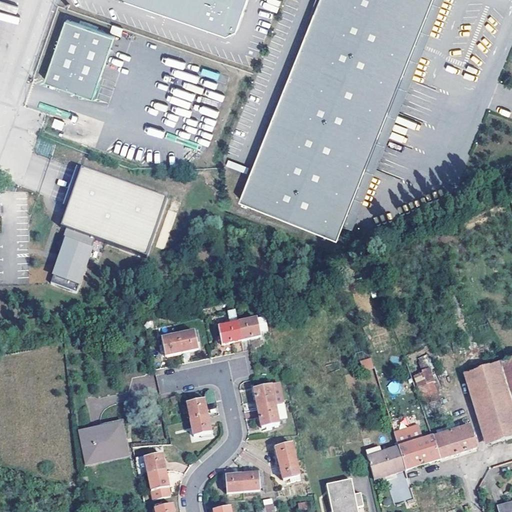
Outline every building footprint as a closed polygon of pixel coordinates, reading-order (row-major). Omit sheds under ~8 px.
[(124,0),(227,36),(237,31),(248,0),(124,0)] [(433,0),(319,0),(241,189),(337,229),(433,0)] [(443,0),(433,0),(337,229),(347,233),(443,0)] [(67,21),(46,82),(94,99),(115,38),(67,21)] [(123,29),(113,26),(111,33),(120,36),(123,29)] [(61,130),(63,122),(54,119),(52,127),(61,130)] [(166,201),(81,172),(60,230),(66,232),(58,252),(62,253),(50,286),(76,295),(94,242),(146,260),(166,201)] [(167,239),(158,237),(156,247),(165,249),(167,239)] [(218,329),(222,347),(241,343),(237,325),(234,313),(228,314),(230,327),(218,329)] [(237,325),(241,343),(260,339),(259,332),(267,330),(265,319),(257,321),(237,325)] [(178,337),(181,355),(198,351),(194,334),(178,337)] [(181,355),(178,337),(161,341),(164,358),(181,355)] [(417,358),(421,369),(430,365),(426,355),(417,358)] [(369,370),(384,365),(381,359),(367,364),(369,370)] [(511,362),(478,373),(476,368),(468,370),(470,376),(469,376),(489,438),(492,446),(511,439),(511,362)] [(432,368),(415,372),(421,402),(439,399),(432,368)] [(258,410),(275,406),(283,404),(279,386),(254,391),(258,410)] [(191,421),(207,418),(204,401),(187,404),(191,421)] [(283,404),(275,406),(278,420),(286,419),(283,404)] [(258,410),(262,429),(279,425),(278,420),(275,406),(258,410)] [(207,418),(191,421),(194,437),(210,434),(207,418)] [(80,438),(84,456),(89,455),(91,466),(126,458),(120,427),(100,431),(100,433),(80,438)] [(423,443),(418,428),(393,436),(398,450),(423,443)] [(432,440),(440,462),(455,457),(477,450),(470,428),(432,440)] [(398,450),(405,473),(416,469),(440,462),(432,440),(423,443),(398,450)] [(291,446),(275,449),(280,466),(295,462),(291,446)] [(370,459),(384,455),(381,448),(368,452),(370,459)] [(372,470),(376,482),(388,478),(405,473),(398,450),(384,455),(370,459),(372,470)] [(148,476),(166,473),(162,456),(144,460),(148,476)] [(295,462),(280,466),(284,482),(300,477),(295,462)] [(166,473),(148,476),(153,501),(171,498),(166,473)] [(404,474),(386,479),(393,504),(411,498),(404,474)] [(259,476),(242,477),(244,494),(260,493),(259,476)] [(226,478),(227,495),(244,494),(242,477),(226,478)] [(352,482),(327,487),(332,511),(358,511),(358,509),(364,508),(361,495),(355,496),(352,482)] [(264,511),(275,511),(275,498),(264,499),(264,511)]
